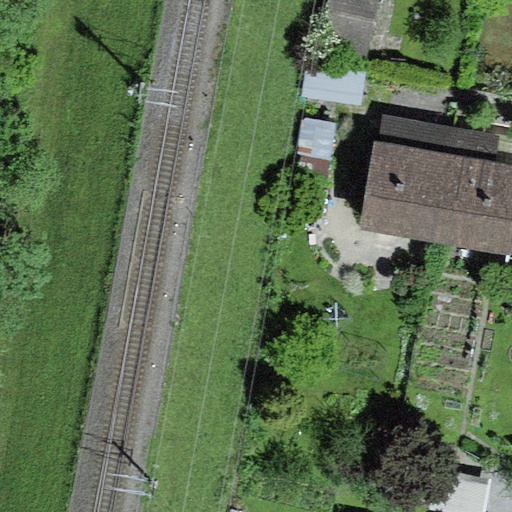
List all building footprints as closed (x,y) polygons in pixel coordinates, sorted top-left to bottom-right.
[(367,53),(377,0),(328,0),(319,44),(367,53)] [(367,67),(308,60),(305,93),(364,100),(367,67)] [(336,122),(307,117),(298,172),(327,176),(336,122)] [(448,142),(375,129),(360,213),(433,226),(448,142)] [(511,239),(511,152),(448,142),(433,226),(511,241),(511,239)] [(434,465),(428,498),(486,508),(492,475),(434,465)]
